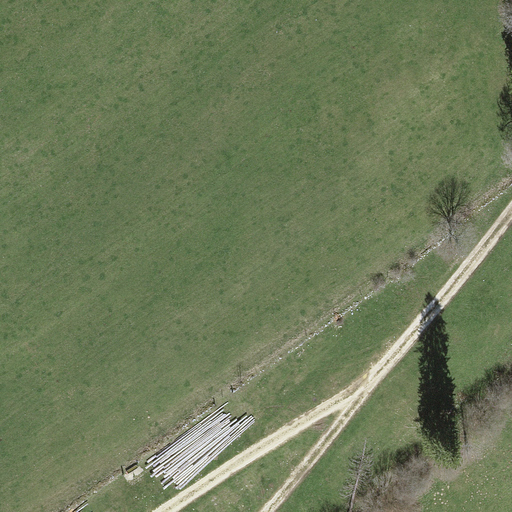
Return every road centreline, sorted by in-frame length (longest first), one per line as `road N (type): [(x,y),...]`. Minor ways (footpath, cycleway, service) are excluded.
road 1 (track): [(272,511),(369,396),(461,265),(511,211)]
road 2 (track): [(170,511),(216,475),(369,396)]
